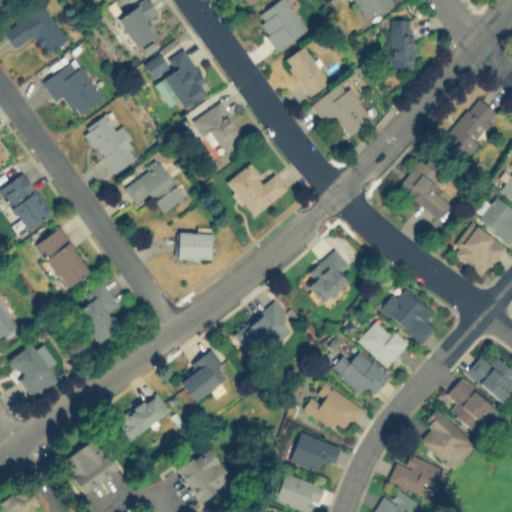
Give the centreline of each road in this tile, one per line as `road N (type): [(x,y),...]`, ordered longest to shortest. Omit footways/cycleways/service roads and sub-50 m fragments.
road 1 (residential): [(173,328),(358,172),(511,0)]
road 2 (residential): [(188,0),(321,179),(419,262)]
road 3 (residential): [(173,328),(0,86)]
road 4 (residential): [(511,275),(387,415),(339,511)]
road 5 (residential): [(0,454),(173,328)]
